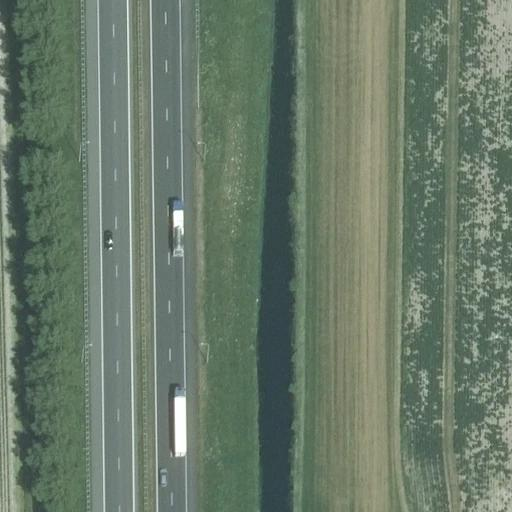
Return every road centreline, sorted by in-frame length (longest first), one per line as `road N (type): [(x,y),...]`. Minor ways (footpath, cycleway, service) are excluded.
road 1 (motorway): [(112,0),(119,511)]
road 2 (motorway): [(171,511),(164,0)]
